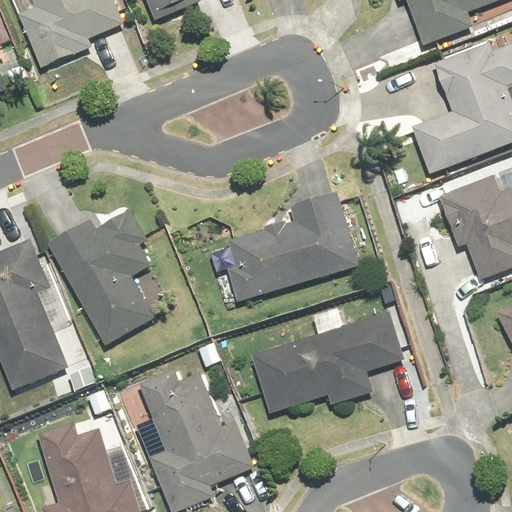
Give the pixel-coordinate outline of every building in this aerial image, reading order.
[(21,16),(46,79),(92,61),(88,51),(128,35),(113,0),(31,0),(36,10),(21,16)] [(141,0),(156,34),(235,0),(141,0)] [(511,0),(397,0),(416,55),(477,36),(473,23),(511,9),(511,0)] [(412,130),(429,182),(511,155),(511,93),(511,90),(511,89),(511,43),(436,68),(452,117),(412,130)] [(0,101),(9,97),(0,74),(0,101)] [(500,173),(445,193),(464,242),(473,239),(487,276),(511,265),(511,188),(507,190),(500,173)] [(220,250),(237,310),(364,275),(343,199),(288,215),(293,230),(220,250)] [(101,224),(51,252),(107,349),(157,321),(135,282),(154,270),(131,230),(111,241),(101,224)] [(79,374),(29,245),(0,256),(0,363),(14,399),(79,374)] [(511,304),(501,309),(511,330),(511,304)] [(391,323),(254,361),(272,427),(375,398),(370,382),(405,372),(391,323)] [(222,339),(204,348),(215,370),(232,361),(222,339)] [(150,464),(171,511),(196,511),(264,482),(239,425),(227,431),(196,363),(137,389),(167,456),(150,464)] [(111,388),(91,397),(102,420),(122,411),(111,388)] [(47,511),(142,511),(132,484),(122,487),(94,416),(39,438),(65,505),(47,511)]
